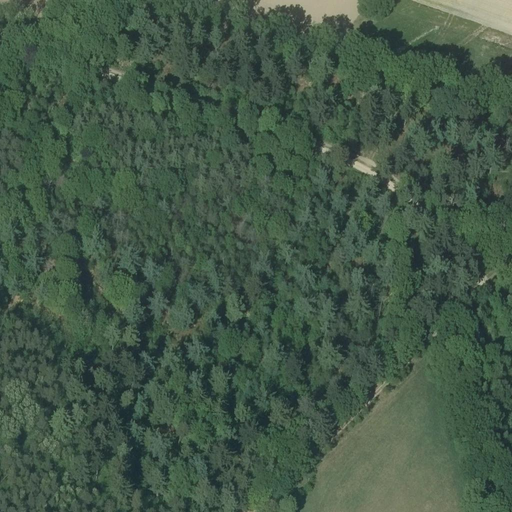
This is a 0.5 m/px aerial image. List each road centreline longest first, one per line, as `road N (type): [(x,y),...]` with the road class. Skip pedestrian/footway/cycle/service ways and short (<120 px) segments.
road 1 (unclassified): [(511,320),(436,220),(358,168),(0,32)]
road 2 (track): [(487,272),(260,511)]
road 3 (track): [(511,159),(333,151),(345,111),(338,55)]
road 4 (track): [(380,0),(338,55),(173,0)]
